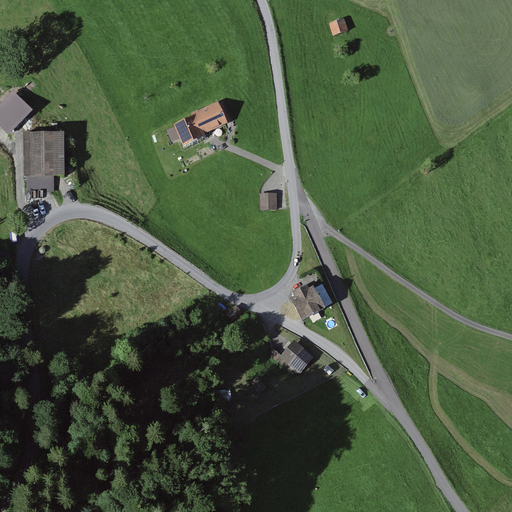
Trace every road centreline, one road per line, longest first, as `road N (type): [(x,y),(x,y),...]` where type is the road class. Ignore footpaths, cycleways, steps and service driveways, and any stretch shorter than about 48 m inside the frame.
road 1 (unclassified): [(267,306),(229,296),(130,225),(99,213),(70,213),(32,231),(24,265),(36,442),(0,511)]
road 2 (residential): [(296,191),(394,406)]
road 3 (track): [(511,338),(466,323),(312,224)]
road 4 (residential): [(261,0),(296,191)]
road 5 (unclassified): [(267,306),(325,343),(394,406)]
road 6 (residential): [(394,406),(463,511)]
road 7 (unclassified): [(296,191),(294,265),(267,306)]
